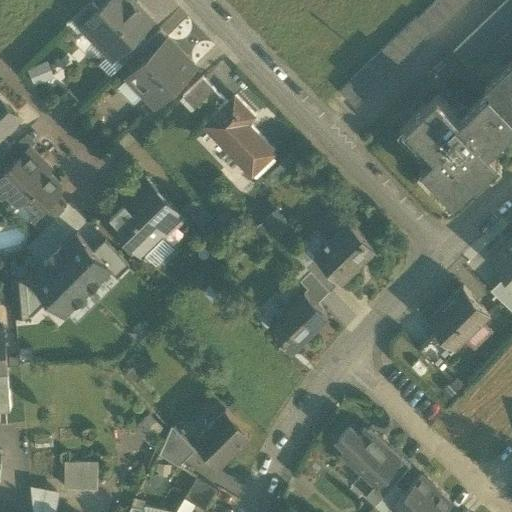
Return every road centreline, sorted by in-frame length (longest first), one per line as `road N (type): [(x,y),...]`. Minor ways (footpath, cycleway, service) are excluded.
road 1 (residential): [(197,0),(448,260)]
road 2 (residential): [(352,357),(491,491)]
road 3 (residential): [(260,511),(294,442),(352,357)]
road 4 (residential): [(0,63),(85,151),(90,176)]
road 5 (residential): [(352,357),(448,260)]
